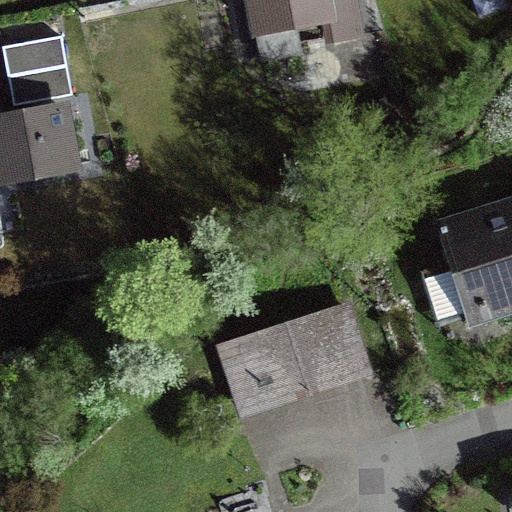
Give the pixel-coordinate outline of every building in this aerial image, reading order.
[(242,0),(251,45),(256,44),(260,65),(302,57),(299,36),(323,32),(326,48),(365,41),(357,0),(242,0)] [(506,10),(503,0),(471,0),(478,19),(506,10)] [(8,93),(0,94),(0,192),(82,178),(67,99),(73,98),(62,39),(0,50),(8,93)] [(338,79),(367,73),(361,45),(332,51),(338,79)] [(465,322),(468,331),(511,317),(511,199),(433,225),(449,274),(424,282),(439,331),(465,322)] [(0,233),(14,231),(9,202),(0,203),(0,233)] [(215,349),(240,422),(375,376),(350,303),(215,349)]
